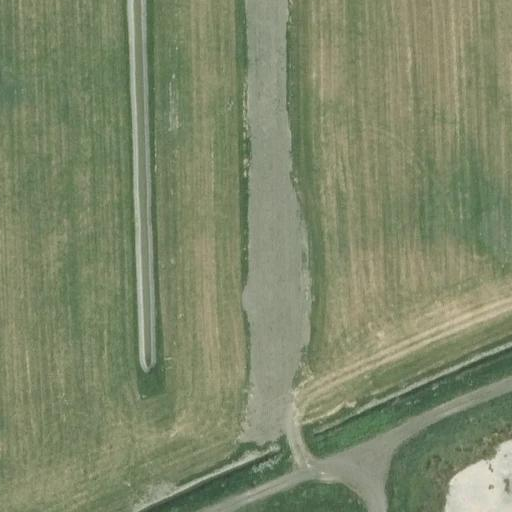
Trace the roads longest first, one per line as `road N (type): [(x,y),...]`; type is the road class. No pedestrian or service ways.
road 1 (track): [(511,378),(354,452)]
road 2 (track): [(354,452),(221,511)]
